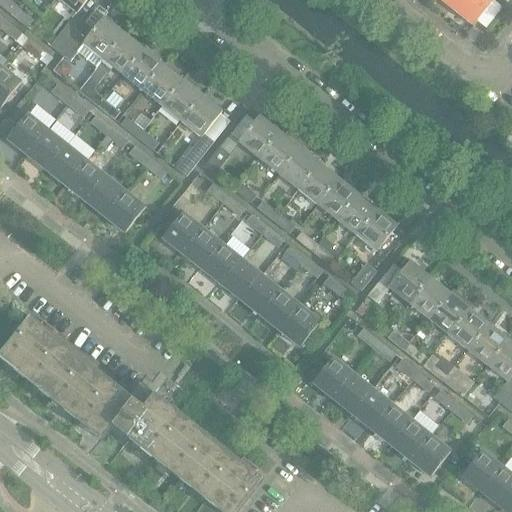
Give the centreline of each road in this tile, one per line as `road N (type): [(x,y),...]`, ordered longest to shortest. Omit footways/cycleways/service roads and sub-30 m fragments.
road 1 (residential): [(511,254),(191,0)]
road 2 (residential): [(0,254),(154,375)]
road 3 (residential): [(383,0),(473,70),(497,76),(511,58)]
